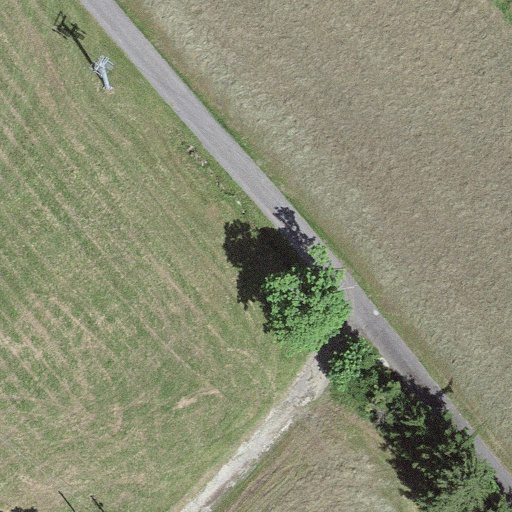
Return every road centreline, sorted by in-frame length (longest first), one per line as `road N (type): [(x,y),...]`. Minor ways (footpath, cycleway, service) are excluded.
road 1 (track): [(511,511),(91,0)]
road 2 (track): [(344,303),(273,429),(189,511)]
